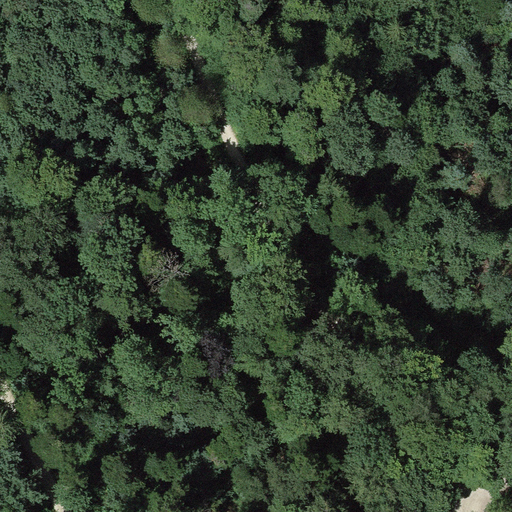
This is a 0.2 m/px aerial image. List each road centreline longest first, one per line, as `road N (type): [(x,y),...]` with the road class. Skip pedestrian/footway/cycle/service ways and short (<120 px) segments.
road 1 (track): [(460,511),(205,87),(174,0)]
road 2 (track): [(65,511),(0,385)]
